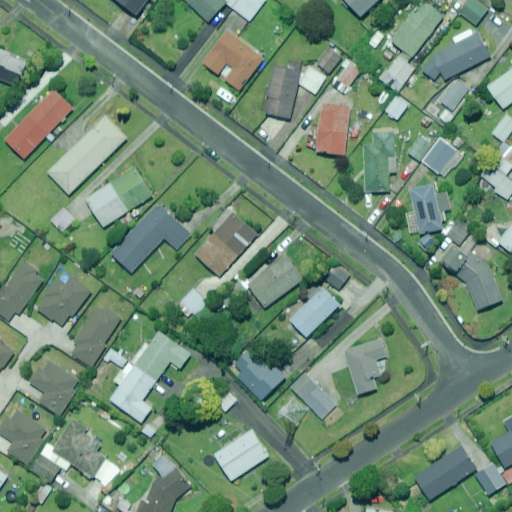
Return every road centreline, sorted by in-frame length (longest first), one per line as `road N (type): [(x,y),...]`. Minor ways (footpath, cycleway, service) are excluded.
road 1 (residential): [(470,381),(387,266),(36,0)]
road 2 (residential): [(275,511),(470,381)]
